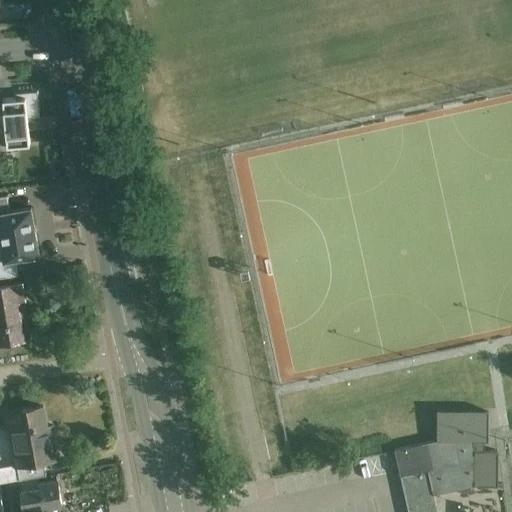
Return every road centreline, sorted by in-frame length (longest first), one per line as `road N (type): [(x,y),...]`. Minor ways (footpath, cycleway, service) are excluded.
road 1 (residential): [(124,325),(69,48)]
road 2 (residential): [(188,511),(171,409),(124,325)]
road 3 (residential): [(124,325),(160,511)]
